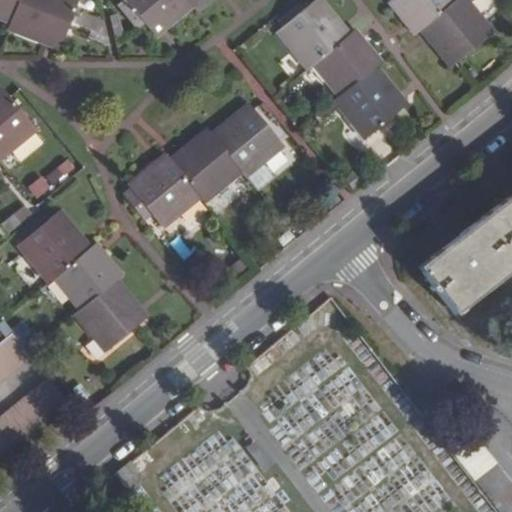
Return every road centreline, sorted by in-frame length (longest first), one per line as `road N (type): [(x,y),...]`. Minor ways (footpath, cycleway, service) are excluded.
road 1 (residential): [(342,247),(24,511)]
road 2 (residential): [(342,247),(427,345),(511,380)]
road 3 (residential): [(511,107),(342,247)]
